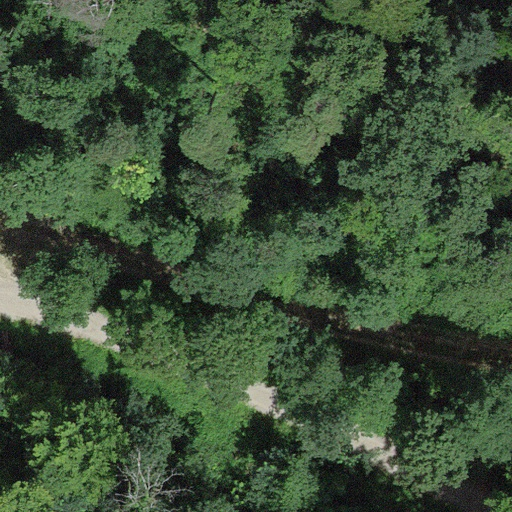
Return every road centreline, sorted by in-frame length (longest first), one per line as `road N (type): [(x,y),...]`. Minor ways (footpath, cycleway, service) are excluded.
road 1 (track): [(486,511),(255,389),(0,295)]
road 2 (track): [(0,235),(98,253),(341,327),(511,365)]
